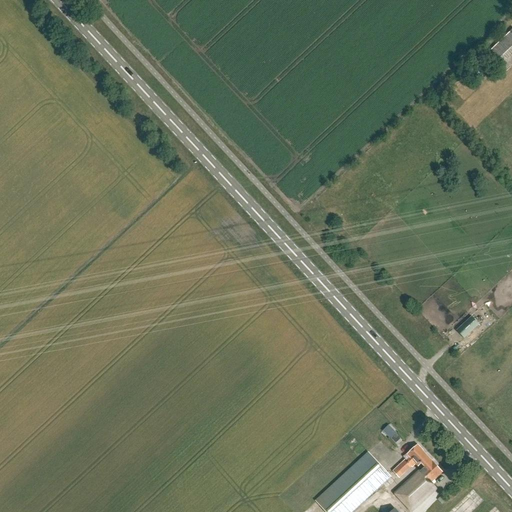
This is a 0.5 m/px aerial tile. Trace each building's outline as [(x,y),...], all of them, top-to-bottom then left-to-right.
[(511,46),(511,29),(510,32),(488,53),(496,61),(511,46)] [(506,170),(510,166),(493,149),(489,152),(506,170)] [(464,338),(478,324),(471,316),(456,330),(464,338)] [(390,425),(383,432),(388,436),(394,430),(390,425)] [(421,426),(417,435),(423,438),(427,429),(421,426)] [(395,494),(410,511),(412,511),(436,489),(431,483),(442,473),(431,461),(431,462),(422,452),(423,451),(417,446),(407,455),(410,458),(407,461),(406,460),(393,472),(399,479),(409,470),(413,476),(395,494)] [(324,511),(353,511),(391,477),(368,452),(315,501),(324,511)] [(472,491),(449,511),(461,511),(478,497),(472,491)]
